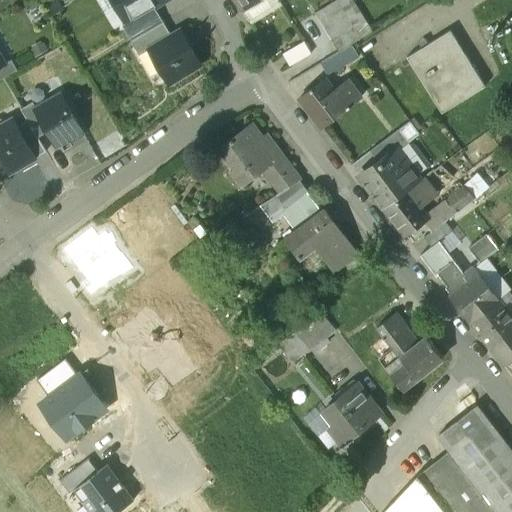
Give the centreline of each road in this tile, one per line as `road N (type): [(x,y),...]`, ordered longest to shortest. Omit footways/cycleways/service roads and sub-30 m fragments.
road 1 (residential): [(265,67),(511,413)]
road 2 (residential): [(24,243),(265,67)]
road 3 (residential): [(179,465),(24,243)]
road 4 (track): [(470,359),(348,492)]
